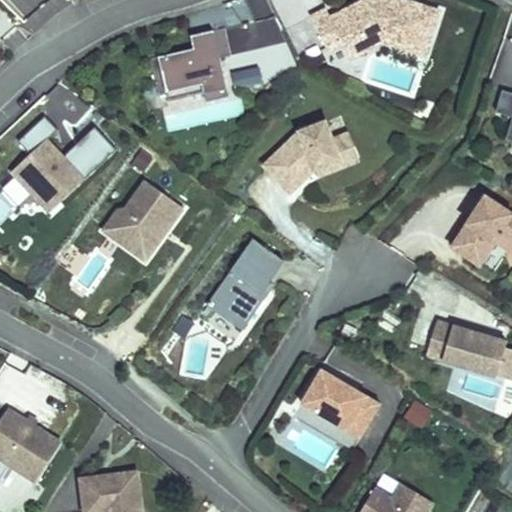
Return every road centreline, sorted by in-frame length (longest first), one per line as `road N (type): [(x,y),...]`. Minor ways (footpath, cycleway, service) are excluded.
road 1 (residential): [(212,475),(100,372),(0,318)]
road 2 (residential): [(361,262),(212,475)]
road 3 (residential): [(0,107),(68,41),(151,0)]
